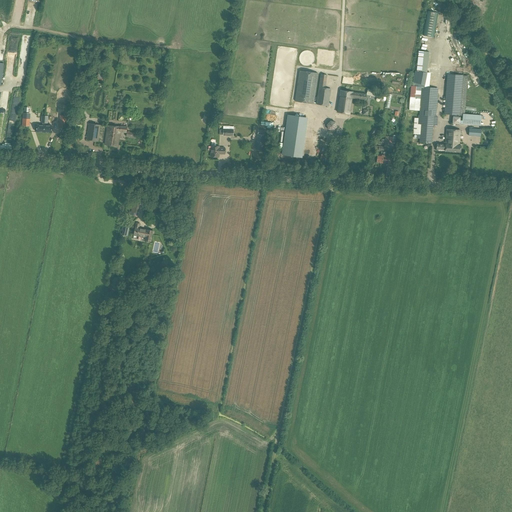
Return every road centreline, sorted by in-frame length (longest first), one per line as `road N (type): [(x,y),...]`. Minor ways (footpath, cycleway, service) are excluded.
road 1 (unclassified): [(511,189),(0,157)]
road 2 (track): [(263,511),(328,192)]
